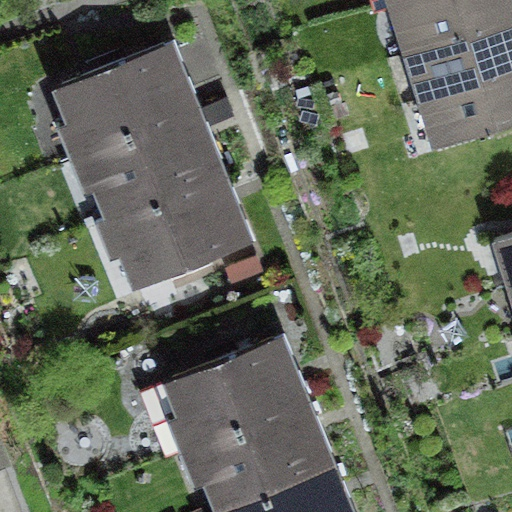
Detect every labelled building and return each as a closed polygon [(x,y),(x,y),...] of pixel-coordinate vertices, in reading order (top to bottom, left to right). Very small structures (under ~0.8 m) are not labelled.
[(389,0),(394,14),(437,0),(389,0)] [(511,25),(511,0),(437,0),(394,14),(408,58),(511,25)] [(511,81),(511,25),(408,58),(424,109),(511,81)] [(86,161),(203,116),(177,47),(60,92),(86,161)] [(511,128),(511,81),(424,109),(438,152),(511,128)] [(227,176),(203,116),(86,161),(109,221),(227,176)] [(252,241),(227,176),(109,221),(135,286),(252,241)] [(511,289),(511,243),(499,247),(511,289)] [(196,453),(314,405),(287,339),(169,387),(196,453)] [(234,511),(340,469),(314,405),(196,453),(219,511),(234,511)] [(357,511),(340,469),(234,511),(357,511)]
